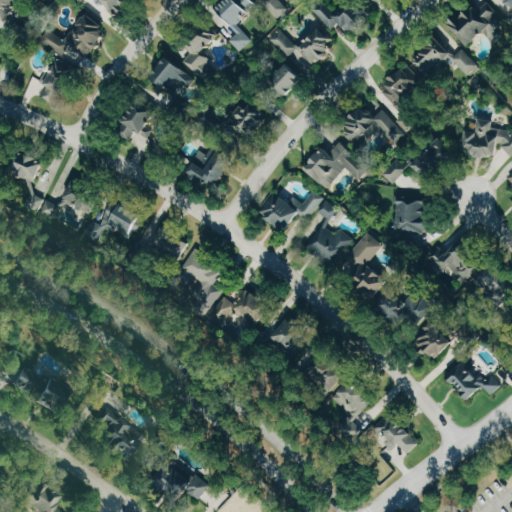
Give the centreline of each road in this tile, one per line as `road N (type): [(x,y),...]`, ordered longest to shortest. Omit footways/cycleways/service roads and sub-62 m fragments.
road 1 (residential): [(459,443),(364,339),(227,225),(75,136),(0,103)]
road 2 (tertiary): [(346,511),(292,448),(185,353),(55,273),(0,249)]
road 3 (tertiary): [(0,285),(174,389),(308,511)]
road 4 (residential): [(227,225),(314,109),(426,0)]
road 5 (tertiary): [(373,511),(511,404)]
road 6 (residential): [(75,136),(126,59),(182,0)]
road 7 (residential): [(135,511),(0,413)]
